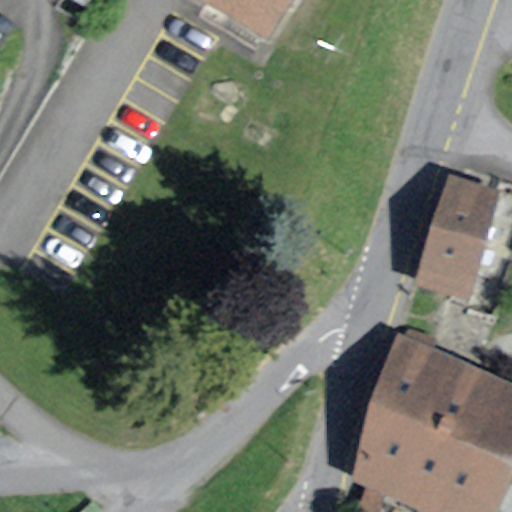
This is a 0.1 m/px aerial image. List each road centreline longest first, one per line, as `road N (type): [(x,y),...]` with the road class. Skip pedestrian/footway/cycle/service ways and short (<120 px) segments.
road 1 (residential): [(369,325),(306,349),(163,490)]
road 2 (tertiary): [(439,104),(369,325)]
road 3 (tertiary): [(369,325),(323,511)]
road 4 (residential): [(163,490),(109,476),(0,479)]
